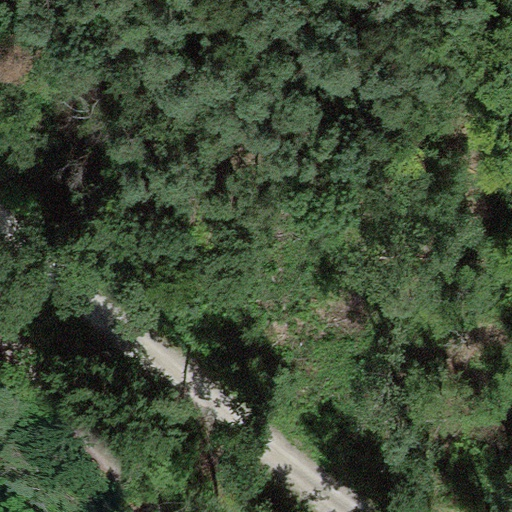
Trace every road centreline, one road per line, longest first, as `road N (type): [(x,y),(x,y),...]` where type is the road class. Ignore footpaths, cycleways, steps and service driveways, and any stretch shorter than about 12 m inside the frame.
road 1 (track): [(376,511),(235,416),(0,208)]
road 2 (track): [(0,336),(158,511)]
